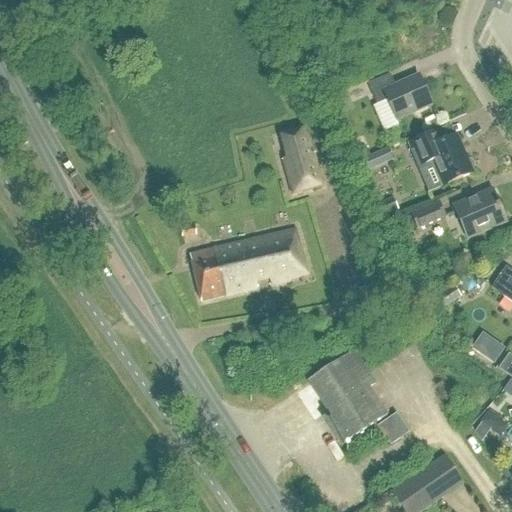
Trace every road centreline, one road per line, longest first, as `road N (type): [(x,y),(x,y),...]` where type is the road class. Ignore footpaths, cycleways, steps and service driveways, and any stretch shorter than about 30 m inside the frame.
road 1 (primary): [(276,511),(160,335)]
road 2 (primary): [(62,175),(86,243),(145,330),(160,335)]
road 3 (primary): [(160,335),(161,321),(107,230),(62,175)]
road 4 (residential): [(511,130),(461,46),(473,0)]
road 5 (primary): [(62,175),(0,58)]
